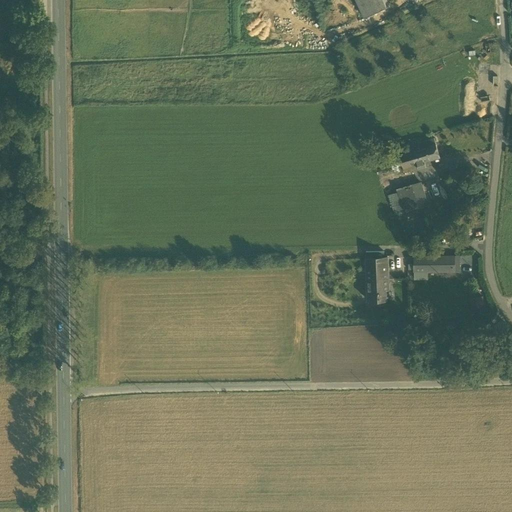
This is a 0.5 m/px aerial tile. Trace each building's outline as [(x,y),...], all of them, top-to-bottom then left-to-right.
[(355,0),(365,19),(387,8),(382,0),(355,0)] [(436,144),(413,150),(418,168),(425,166),(424,162),(440,158),(436,144)] [(389,186),(395,183),(392,175),(381,180),(382,184),(387,182),(389,186)] [(422,184),(397,191),(397,193),(400,202),(401,202),(425,195),(422,184)] [(400,202),(397,193),(392,195),(397,213),(404,212),(401,202),(400,202)] [(425,195),(401,202),(404,212),(428,204),(425,195)] [(454,256),(416,257),(416,272),(454,271),(454,256)] [(388,257),(366,258),(368,302),(387,301),(386,290),(389,290),(388,257)] [(502,321),(495,325),(493,327),(495,331),(498,331),(506,327),(502,321)]
